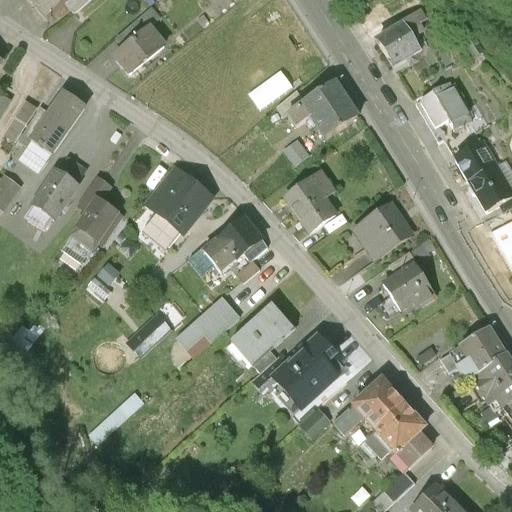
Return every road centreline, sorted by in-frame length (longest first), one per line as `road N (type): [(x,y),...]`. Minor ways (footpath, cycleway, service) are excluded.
road 1 (residential): [(0,30),(210,170),(461,447),(511,486)]
road 2 (secondary): [(511,313),(306,0)]
